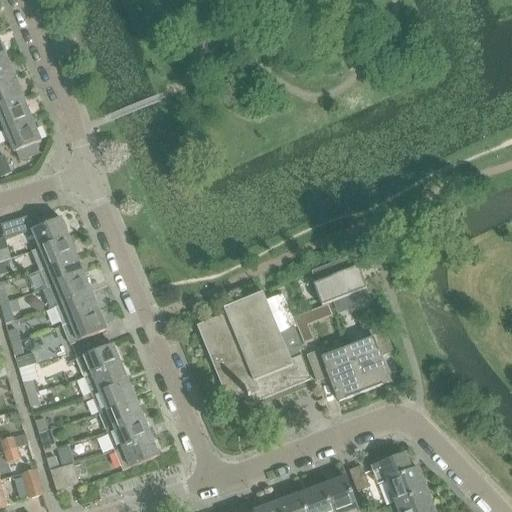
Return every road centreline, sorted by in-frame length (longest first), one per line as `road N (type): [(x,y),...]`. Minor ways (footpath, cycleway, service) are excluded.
road 1 (residential): [(211,478),(404,418),(499,511)]
road 2 (residential): [(211,478),(88,169)]
road 3 (residential): [(88,169),(21,0)]
